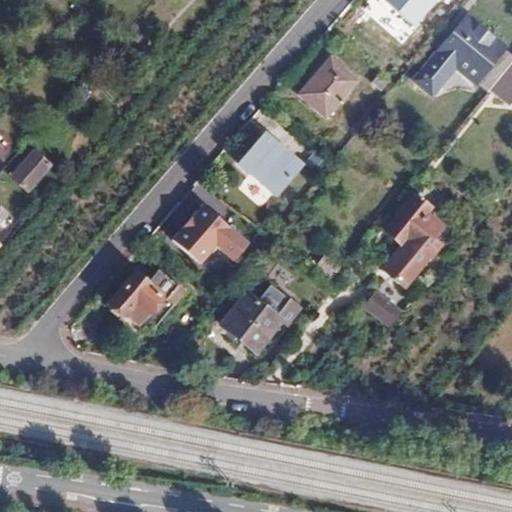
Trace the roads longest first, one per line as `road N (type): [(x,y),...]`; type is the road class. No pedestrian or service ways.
road 1 (residential): [(34,361),(511,439)]
road 2 (residential): [(34,361),(69,308),(331,0)]
road 3 (residential): [(227,511),(0,477)]
